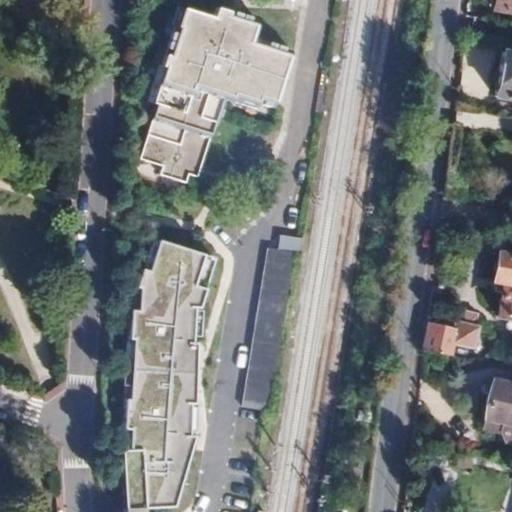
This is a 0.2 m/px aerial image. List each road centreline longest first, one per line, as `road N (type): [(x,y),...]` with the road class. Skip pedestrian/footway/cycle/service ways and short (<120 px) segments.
road 1 (residential): [(382,511),(444,0)]
road 2 (residential): [(77,427),(100,0)]
